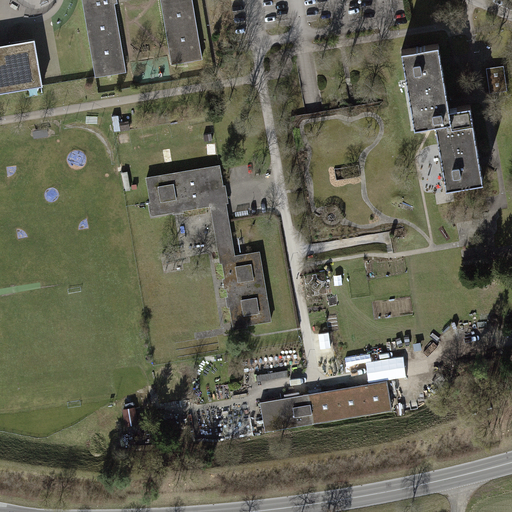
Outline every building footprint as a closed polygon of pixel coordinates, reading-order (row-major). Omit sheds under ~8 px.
[(0,0),(0,91),(42,83),(35,39),(0,44),(0,0)] [(113,0),(83,0),(96,76),(126,71),(114,0),(113,0)] [(161,0),(172,63),(202,58),(192,0),(161,0)] [(412,88),(448,82),(442,44),(406,50),(412,88)] [(504,66),(487,69),(491,94),(508,91),(504,66)] [(419,126),(455,120),(448,82),(412,88),(419,126)] [(453,109),(455,120),(439,123),(450,188),(487,182),(474,106),(453,109)] [(129,122),(122,123),(123,131),(130,130),(129,122)] [(220,165),(146,177),(150,203),(147,203),(150,217),(209,207),(219,265),(222,264),(225,279),(222,280),(223,290),(227,289),(228,297),(225,297),(226,308),(229,307),(233,331),(247,328),(246,326),(272,321),(261,252),(235,257),(229,221),(226,205),(229,204),(226,186),(223,187),(220,165)] [(128,172),(122,173),(126,192),(131,191),(128,172)] [(483,288),(485,316),(496,315),(494,287),(483,288)] [(309,394),(259,402),(264,433),(314,425),(314,422),(371,413),(367,389),(309,398),(309,394)] [(134,405),(121,407),(124,425),(136,423),(134,405)] [(176,419),(159,422),(160,430),(178,428),(176,419)]
